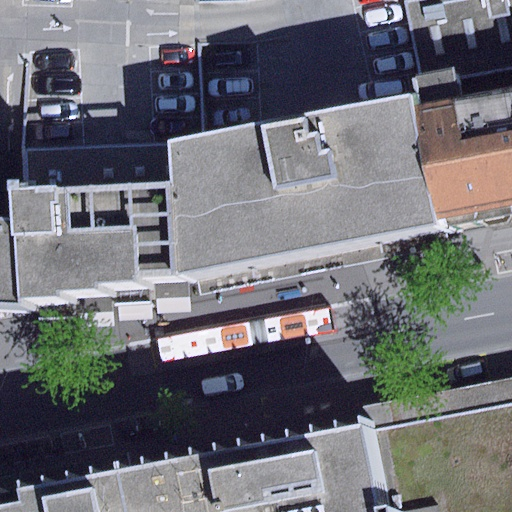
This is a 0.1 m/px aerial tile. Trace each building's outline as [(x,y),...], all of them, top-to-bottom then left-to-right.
[(0,0),(0,301),(17,302),(14,234),(7,234),(6,186),(168,181),(166,142),(201,136),(196,0),(0,0)] [(196,0),(201,136),(166,142),(168,181),(173,279),(436,226),(410,76),(420,74),(405,2),(417,0),(196,0)] [(511,0),(417,0),(405,2),(420,74),(410,76),(436,226),(511,211),(511,0)] [(17,302),(173,279),(168,181),(6,186),(7,234),(14,234),(17,302)] [(511,511),(511,395),(133,468),(141,511),(511,511)] [(0,511),(141,511),(133,468),(0,492),(0,511)]
